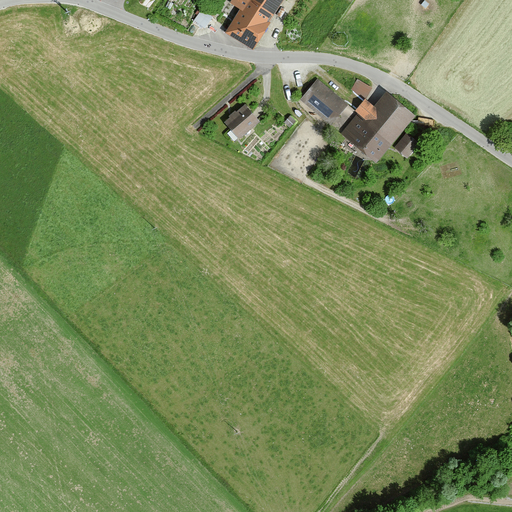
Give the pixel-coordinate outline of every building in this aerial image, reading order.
[(253,52),(284,0),(248,0),(235,23),(218,12),(205,33),(225,45),(229,37),(253,52)] [(196,18),(205,24),(211,14),(202,8),(196,18)] [(299,101),(377,164),(416,116),(386,92),(374,107),(366,100),(355,114),(314,82),(299,101)] [(224,123),(238,140),(260,121),(246,104),(224,123)] [(394,149),(407,160),(420,144),(407,134),(394,149)]
